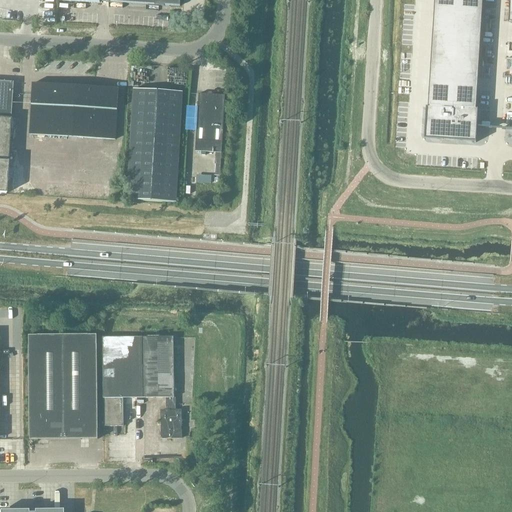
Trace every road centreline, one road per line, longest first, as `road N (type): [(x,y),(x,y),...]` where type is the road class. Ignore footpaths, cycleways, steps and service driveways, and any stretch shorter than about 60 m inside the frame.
road 1 (primary): [(0,260),(511,303)]
road 2 (primary): [(511,289),(0,247)]
road 3 (unclassified): [(210,40),(181,50),(0,38)]
road 4 (unclassified): [(187,511),(185,490),(163,475),(0,477)]
road 5 (unclassified): [(376,0),(371,162)]
road 6 (unknown): [(506,0),(496,153)]
road 7 (unclassified): [(511,188),(398,180),(371,162)]
